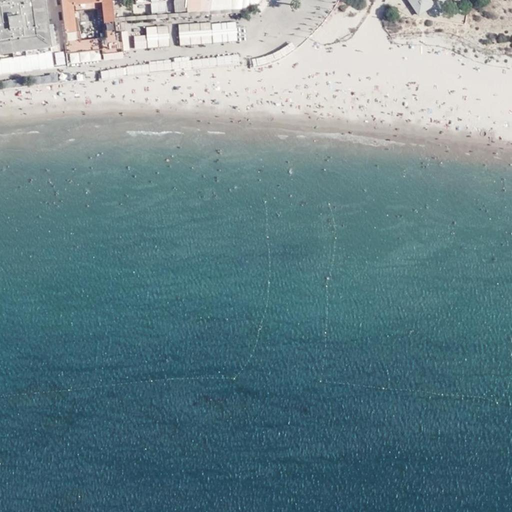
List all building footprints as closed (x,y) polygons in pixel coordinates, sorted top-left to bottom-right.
[(0,0),(0,59),(51,52),(42,0),(0,0)] [(54,0),(56,20),(63,19),(61,0),(54,0)] [(61,0),(63,19),(64,31),(66,42),(65,42),(66,53),(82,51),(80,39),(80,31),(74,31),(72,10),(83,8),(81,0),(61,0)] [(81,0),(83,8),(90,7),(88,0),(81,0)] [(111,0),(88,0),(90,7),(101,6),(104,36),(100,37),(101,49),(101,53),(122,50),(120,30),(115,31),(112,0),(111,0)] [(231,0),(172,0),(174,13),(211,10),(218,7),(230,6),(231,0)] [(231,0),(230,6),(229,13),(242,11),(248,10),(251,8),(254,6),(256,3),(258,1),(258,0),(231,0)] [(429,0),(408,0),(418,14),(433,5),(429,0)] [(166,1),(150,2),(151,14),(166,13),(166,1)] [(180,44),(238,41),(237,20),(179,24),(180,44)] [(169,24),(146,26),(148,47),(170,46),(169,24)] [(82,51),(101,49),(100,37),(80,39),(82,51)]
